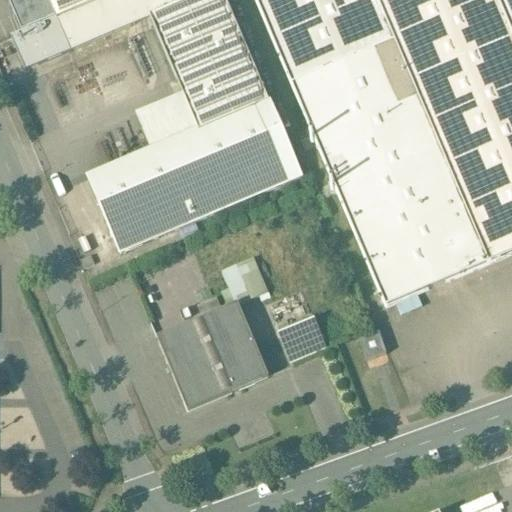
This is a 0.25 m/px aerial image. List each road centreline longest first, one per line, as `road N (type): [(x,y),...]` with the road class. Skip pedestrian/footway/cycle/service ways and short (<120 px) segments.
road 1 (residential): [(152,511),(0,156)]
road 2 (residential): [(511,413),(236,511)]
